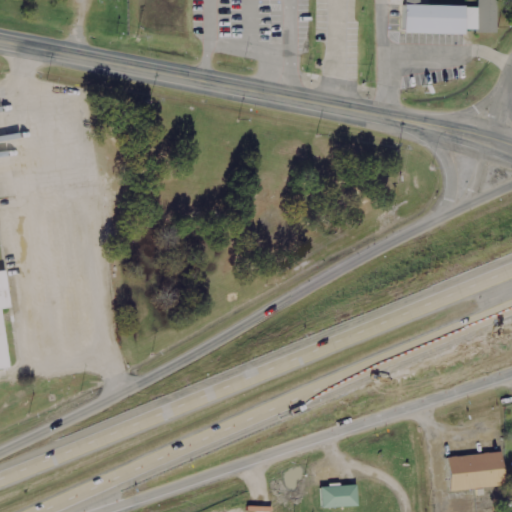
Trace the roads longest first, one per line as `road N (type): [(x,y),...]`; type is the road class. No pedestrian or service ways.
road 1 (trunk): [(511,182),(0,449)]
road 2 (trunk): [(511,265),(0,472)]
road 3 (trunk): [(34,511),(511,311)]
road 4 (secondary): [(0,35),(493,138)]
road 5 (trunk): [(94,511),(511,372)]
road 6 (trunk): [(387,116),(426,141),(448,172),(448,198),(429,224)]
road 7 (tertiary): [(471,202),(504,83)]
